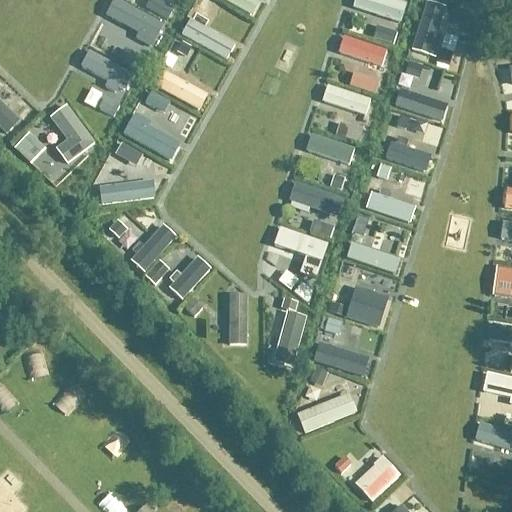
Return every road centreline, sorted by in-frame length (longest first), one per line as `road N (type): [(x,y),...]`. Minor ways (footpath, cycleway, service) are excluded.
road 1 (unknown): [(478,0),(370,400),(381,436),(446,511)]
road 2 (unclassified): [(267,511),(0,235)]
